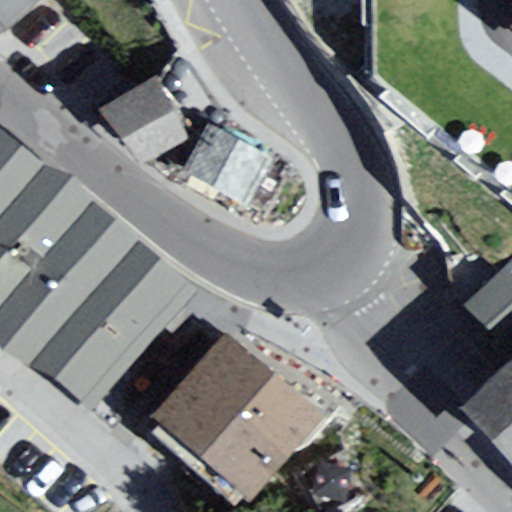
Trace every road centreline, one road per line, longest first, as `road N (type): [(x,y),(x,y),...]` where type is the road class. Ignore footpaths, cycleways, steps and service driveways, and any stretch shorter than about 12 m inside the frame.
road 1 (tertiary): [(0,89),(212,249),(293,276),(334,264)]
road 2 (tertiary): [(334,264),(360,231),(359,175),(243,0)]
road 3 (residential): [(334,264),(394,411),(491,511)]
road 4 (residential): [(0,369),(153,511)]
